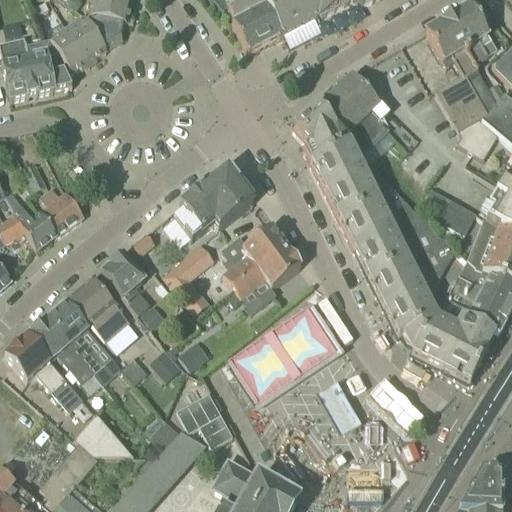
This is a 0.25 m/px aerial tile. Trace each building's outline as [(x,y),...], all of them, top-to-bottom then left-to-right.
[(122,0),(90,0),(93,3),(89,23),(125,31),(126,31),(130,10),(128,9),(122,0)] [(208,0),(221,18),(227,15),(232,24),(234,23),(236,27),(231,30),(237,41),(247,61),(264,52),(253,32),(248,21),(250,20),(238,0),(208,0)] [(264,52),(283,42),(268,12),(262,16),(254,1),(252,3),(250,0),(238,0),(250,20),(248,21),(253,32),(264,52)] [(265,0),(271,11),(268,12),(283,42),(290,54),(320,38),(314,26),(300,0),(265,0)] [(300,0),(314,26),(357,4),(354,0),(300,0)] [(354,0),(357,4),(361,12),(372,7),(380,4),(385,0),(354,0)] [(59,4),(55,9),(61,14),(66,9),(59,4)] [(37,21),(48,15),(44,8),(33,13),(37,21)] [(477,77),(474,71),(487,63),(478,48),(487,43),(469,12),(447,25),(477,77)] [(105,58),(105,57),(121,46),(125,31),(89,23),(63,39),(84,72),(105,58)] [(435,98),(457,138),(481,125),(483,127),(485,123),(487,121),(496,110),(487,95),(477,77),(447,25),(424,39),(442,70),(451,65),(462,83),(435,98)] [(58,60),(66,83),(84,72),(63,39),(49,48),(57,61),(58,60)] [(9,108),(36,102),(70,94),(66,83),(58,60),(57,61),(28,67),(24,50),(23,46),(0,50),(0,65),(1,73),(9,108)] [(511,55),(495,69),(495,77),(511,93),(511,55)] [(379,112),(352,82),(316,114),(361,161),(387,137),(371,119),(379,112)] [(503,101),(497,90),(487,95),(496,110),(503,101)] [(511,108),(505,103),(503,101),(496,110),(487,121),(485,123),(483,127),(481,129),(497,142),(511,154),(511,108)] [(310,171),(336,223),(358,267),(397,346),(404,342),(406,345),(411,350),(415,352),(410,362),(468,391),(486,357),(485,357),(492,342),(466,328),(442,313),(428,305),(453,259),(361,161),(316,114),(292,136),(311,156),(317,167),(310,171)] [(481,125),(457,138),(461,144),(457,151),(482,167),(497,142),(481,129),(483,127),(481,125)] [(0,147),(0,161),(2,166),(14,160),(6,145),(0,147)] [(22,178),(33,200),(46,193),(35,171),(22,178)] [(231,225),(252,210),(231,181),(221,180),(205,192),(231,225)] [(511,183),(511,184),(507,182),(492,207),(482,226),(486,229),(485,230),(485,231),(498,239),(511,244),(511,183)] [(182,210),(178,213),(182,218),(173,225),(190,246),(213,229),(218,235),(231,225),(205,192),(185,208),(182,210)] [(83,224),(66,201),(65,201),(59,206),(51,196),(39,204),(46,214),(39,220),(56,244),(83,224)] [(431,197),(420,217),(442,229),(441,230),(463,242),(473,223),(475,221),(472,220),(431,197)] [(0,220),(2,225),(12,220),(5,204),(0,205),(0,220)] [(12,216),(36,258),(56,244),(39,220),(30,226),(20,211),(12,216)] [(0,243),(5,251),(23,239),(12,223),(0,230),(0,243)] [(471,277),(511,294),(511,244),(498,239),(485,231),(485,230),(482,229),(465,269),(466,271),(466,272),(471,277)] [(243,256),(227,267),(223,270),(228,278),(222,283),(231,295),(285,255),(270,235),(243,256)] [(131,254),(139,263),(153,251),(145,242),(131,254)] [(0,254),(5,251),(0,243),(0,297),(11,288),(0,275),(0,254)] [(239,244),(220,258),(227,267),(243,256),(237,247),(240,245),(239,244)] [(156,250),(140,263),(150,274),(166,261),(156,250)] [(209,266),(200,253),(186,263),(196,276),(209,266)] [(271,296),(300,275),(285,255),(231,295),(240,307),(265,288),(271,296)] [(143,287),(122,261),(100,279),(137,323),(148,314),(133,296),(143,287)] [(466,272),(461,284),(458,282),(451,295),(476,307),(478,305),(494,313),(492,319),(505,325),(511,312),(511,294),(471,277),(466,272)] [(127,331),(92,288),(64,312),(85,338),(90,333),(104,350),(127,331)] [(451,295),(442,313),(466,328),(492,342),(496,344),(505,325),(492,319),(494,313),(478,305),(476,307),(451,295)] [(180,307),(190,321),(203,311),(193,298),(180,307)] [(86,339),(85,338),(64,312),(45,327),(99,392),(100,390),(93,382),(103,373),(79,344),(86,339)] [(152,312),(139,323),(151,337),(164,326),(152,312)] [(79,393),(81,391),(89,401),(99,392),(45,327),(27,342),(49,369),(56,364),(79,393)] [(4,362),(6,365),(26,389),(35,381),(51,400),(65,388),(49,369),(27,342),(4,362)] [(202,370),(189,353),(177,362),(189,379),(202,370)] [(177,375),(163,358),(149,370),(164,387),(177,375)] [(134,365),(123,374),(135,388),(146,379),(134,365)] [(208,402),(175,420),(187,441),(198,435),(210,457),(232,445),(208,402)] [(132,465),(95,423),(73,448),(77,451),(79,449),(98,465),(132,465)] [(161,462),(179,442),(164,429),(149,447),(161,462)] [(38,497),(45,503),(38,511),(59,511),(74,495),(99,466),(98,465),(79,449),(77,451),(38,497)] [(143,482),(159,465),(134,465),(134,477),(143,482)] [(293,511),(296,508),(256,485),(255,486),(227,470),(211,497),(224,505),(219,511),(293,511)] [(500,481),(501,480),(481,477),(480,477),(480,478),(460,511),(500,511),(502,481),(500,481)] [(38,511),(19,495),(15,501),(9,495),(14,490),(0,478),(0,511),(38,511)] [(92,511),(74,495),(59,511),(92,511)]
